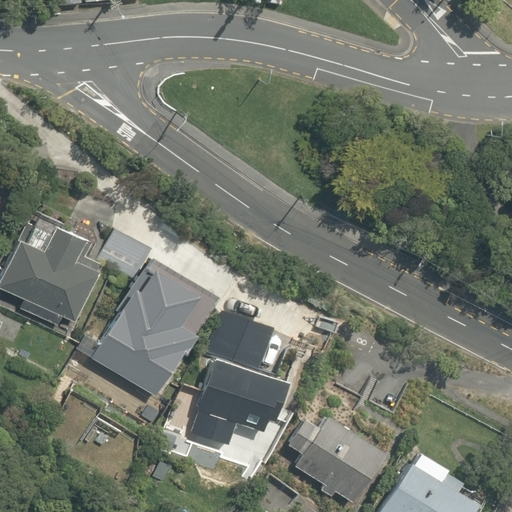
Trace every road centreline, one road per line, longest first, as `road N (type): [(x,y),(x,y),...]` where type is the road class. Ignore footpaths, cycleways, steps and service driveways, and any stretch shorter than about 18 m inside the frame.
road 1 (residential): [(511,350),(388,287),(245,199),(120,111),(72,46)]
road 2 (tertiary): [(491,96),(237,38),(72,46)]
road 3 (residential): [(491,96),(395,0)]
